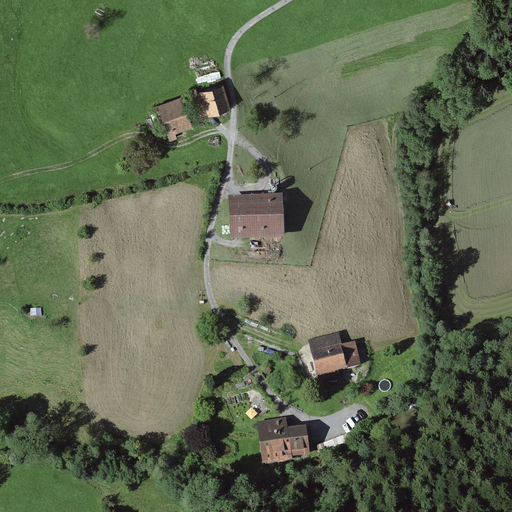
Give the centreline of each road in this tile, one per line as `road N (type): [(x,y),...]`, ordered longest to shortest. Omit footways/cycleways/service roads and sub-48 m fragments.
road 1 (track): [(233,133),(209,232),(207,287),(255,375),(283,407),(313,423)]
road 2 (track): [(233,133),(167,145),(127,136),(72,163),(0,180)]
road 3 (track): [(288,0),(230,49),(233,133)]
